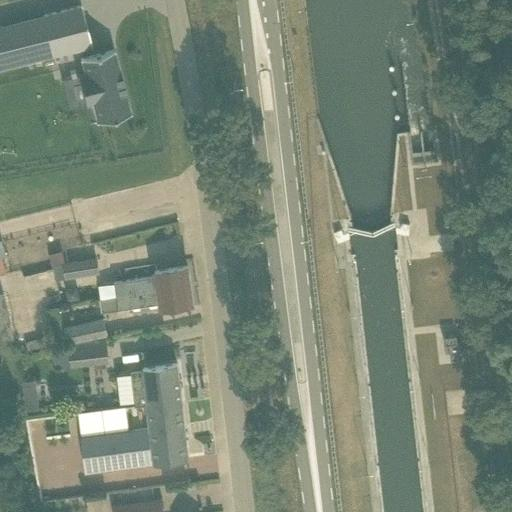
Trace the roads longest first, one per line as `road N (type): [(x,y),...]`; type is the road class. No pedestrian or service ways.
road 1 (unclassified): [(248,511),(202,124),(176,0)]
road 2 (track): [(498,511),(462,162),(435,0)]
road 3 (primary): [(252,0),(289,374),(310,452)]
road 4 (primary): [(310,452),(314,398),(268,0)]
